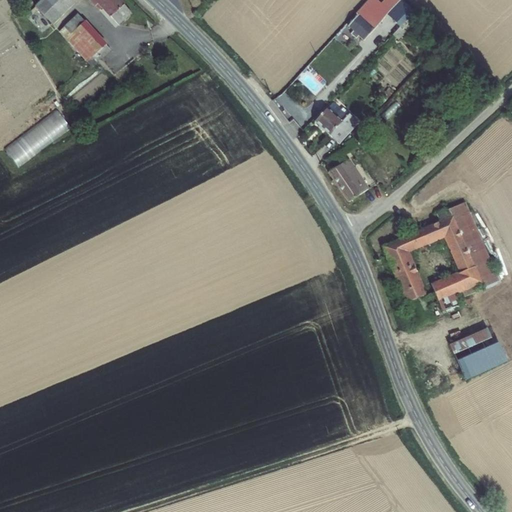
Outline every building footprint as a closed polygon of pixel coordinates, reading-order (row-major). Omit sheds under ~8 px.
[(79,0),(41,0),(39,2),(58,21),(79,0)] [(130,0),(105,0),(124,21),(138,9),(130,0)] [(363,13),(355,23),(360,28),(365,34),(371,39),(389,19),(394,12),(400,17),(398,19),(405,26),(419,10),(408,0),(386,0),(386,1),(384,0),(370,0),(361,11),(363,13)] [(68,41),(77,33),(83,28),(102,50),(96,55),(106,66),(121,52),(84,11),(56,37),(63,45),(68,41)] [(83,28),(77,33),(89,47),(96,55),(102,50),(83,28)] [(77,33),(68,41),(81,55),(89,47),(77,33)] [(321,118),(339,135),(358,115),(340,97),(321,118)] [(70,129),(56,111),(4,149),(18,168),(70,129)] [(358,115),(339,135),(344,141),(364,121),(358,115)] [(329,160),(335,169),(349,160),(343,151),(329,160)] [(333,171),(354,201),(372,188),(351,158),(349,160),(335,169),(336,169),(333,171)] [(444,210),(445,213),(457,208),(481,260),(485,258),(496,279),(498,282),(508,278),(471,198),(444,210)] [(445,213),(447,218),(390,244),(424,321),(439,315),(429,293),(432,292),(414,249),(451,233),(467,269),(439,283),(445,298),(462,290),(489,278),(492,285),(498,282),(496,279),(485,258),(481,260),(457,208),(445,213)] [(467,300),(462,290),(445,298),(450,308),(467,300)] [(511,346),(502,322),(461,340),(475,372),(511,356),(511,346)]
